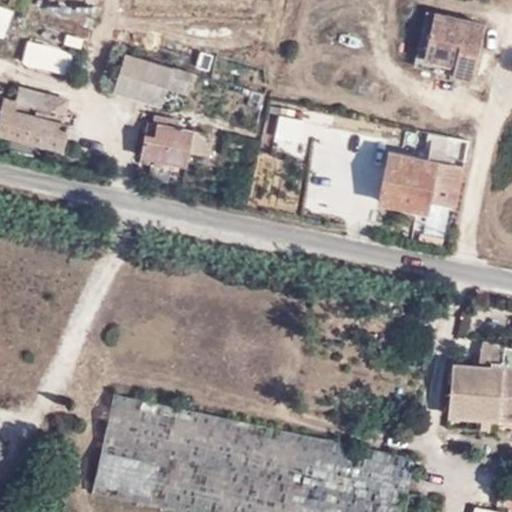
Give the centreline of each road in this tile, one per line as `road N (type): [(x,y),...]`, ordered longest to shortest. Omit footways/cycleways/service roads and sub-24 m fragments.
road 1 (unclassified): [(0,171),(511,279)]
road 2 (track): [(367,0),(360,14),(372,48),(423,91),(492,111)]
